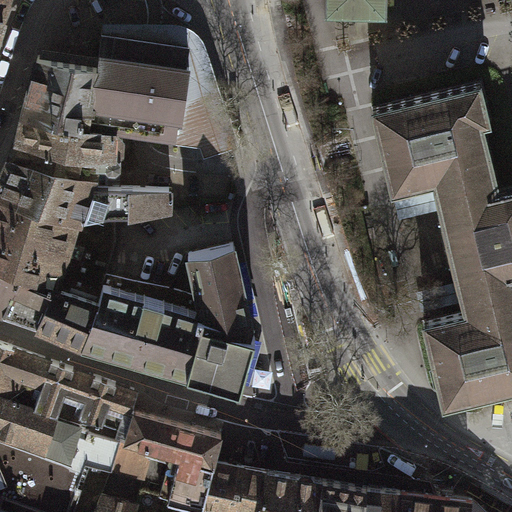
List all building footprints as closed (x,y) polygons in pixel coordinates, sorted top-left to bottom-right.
[(0,0),(0,31),(9,0),(7,0),(0,0)] [(328,0),(329,10),(388,12),(388,0),(328,0)] [(104,21),(103,33),(155,40),(189,45),(187,65),(191,65),(181,139),(180,143),(198,145),(202,146),(204,150),(206,158),(242,147),(206,39),(198,29),(190,24),(180,22),(156,22),(104,21)] [(155,40),(103,33),(100,56),(91,124),(117,128),(118,124),(141,127),(160,130),(165,137),(172,139),(181,139),(191,65),(187,65),(189,45),(155,40)] [(25,114),(91,124),(100,56),(44,47),(41,65),(38,64),(25,114)] [(445,404),(511,388),(511,185),(500,189),(485,123),(492,122),(482,81),(374,106),(393,190),(436,180),(442,207),(441,207),(459,285),(461,285),(467,310),(425,320),(445,404)] [(91,124),(25,114),(14,156),(99,178),(99,164),(108,165),(111,170),(119,170),(124,165),(124,157),(130,152),(132,130),(117,128),(91,124)] [(99,178),(14,156),(0,189),(0,195),(78,218),(106,212),(117,212),(137,213),(137,211),(171,207),(171,186),(96,185),(99,178)] [(78,218),(0,195),(0,266),(53,288),(57,290),(58,288),(98,302),(101,303),(109,274),(118,239),(117,212),(106,212),(78,218)] [(205,311),(189,372),(242,387),(256,335),(243,330),(245,321),(253,320),(235,241),(190,250),(201,294),(202,301),(199,310),(205,311)] [(53,288),(0,266),(0,308),(8,312),(40,323),(53,288)] [(98,302),(84,341),(189,372),(205,311),(199,310),(202,301),(201,294),(198,295),(176,289),(172,302),(147,294),(150,282),(109,274),(101,303),(98,302)] [(53,288),(40,323),(84,341),(98,302),(58,288),(57,290),(53,288)] [(53,359),(0,339),(0,396),(35,409),(53,359)] [(141,389),(53,359),(35,409),(87,425),(86,428),(103,434),(123,439),(123,437),(127,438),(136,408),(134,407),(141,389)] [(0,396),(0,504),(3,505),(5,496),(49,511),(69,511),(88,462),(114,469),(123,439),(103,434),(86,428),(87,425),(35,409),(0,396)] [(223,432),(136,408),(127,438),(123,437),(123,439),(114,469),(145,478),(151,456),(170,461),(161,495),(197,503),(205,505),(216,460),(223,432)] [(259,511),(269,469),(216,460),(205,505),(197,503),(195,511),(259,511)] [(295,511),(300,474),(269,469),(259,511),(295,511)] [(319,511),(324,478),(300,474),(295,511),(319,511)] [(366,511),(369,486),(324,478),(319,511),(366,511)] [(400,511),(402,489),(369,486),(366,511),(400,511)] [(472,511),(474,498),(402,489),(400,511),(472,511)] [(135,511),(138,505),(103,493),(95,511),(135,511)] [(488,511),(474,498),(472,511),(488,511)]
